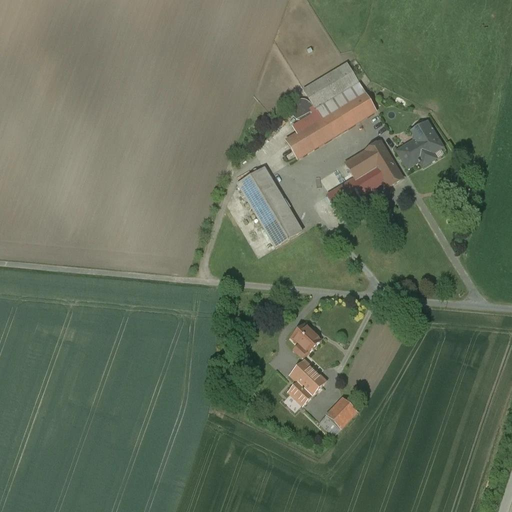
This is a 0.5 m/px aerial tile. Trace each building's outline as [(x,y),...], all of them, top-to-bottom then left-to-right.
[(354,56),(307,84),(325,114),(290,134),(303,155),(384,106),(354,56)] [(422,134),(402,145),(412,163),(449,142),(434,115),(416,125),(422,134)] [(381,138),(327,171),(337,187),(331,191),(345,213),(405,177),(381,138)] [(271,162),(242,179),(280,244),(309,227),(271,162)] [(320,343),(301,325),(286,340),(295,348),(289,354),(299,363),(285,377),(293,385),(284,394),(299,409),(325,384),(302,361),(320,343)] [(355,416),(339,400),(322,417),(338,432),(355,416)]
